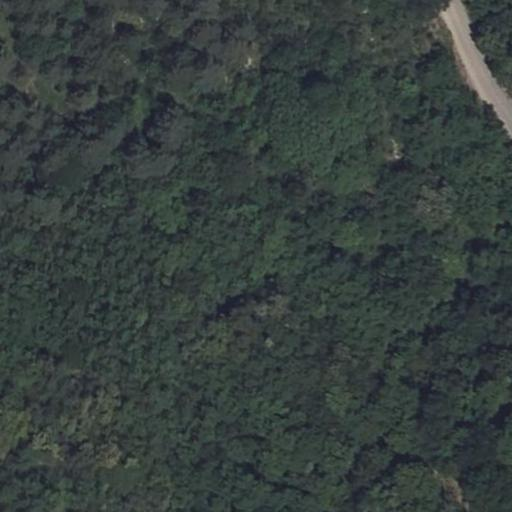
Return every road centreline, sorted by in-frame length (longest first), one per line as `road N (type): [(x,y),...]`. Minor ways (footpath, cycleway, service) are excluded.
road 1 (track): [(511,124),(448,303),(511,374)]
road 2 (tertiary): [(454,0),(511,120)]
